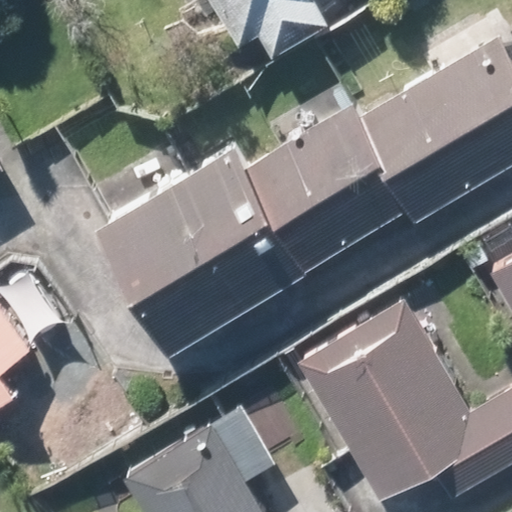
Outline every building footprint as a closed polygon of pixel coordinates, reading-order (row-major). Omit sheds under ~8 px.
[(238,0),(254,27),(271,17),(287,44),(344,12),(337,0),(238,0)] [(511,80),(484,32),(340,114),(333,102),(244,153),(231,130),(106,202),(179,329),(393,207),(403,223),(511,160),(511,80)] [(0,114),(0,161),(21,148),(0,114)] [(511,247),(498,255),(511,279),(511,247)] [(0,397),(34,372),(22,355),(47,337),(0,273),(0,397)] [(316,354),(366,435),(400,490),(453,458),(468,481),(511,453),(511,378),(483,396),(411,279),(309,342),(316,354)] [(289,511),(262,462),(291,446),(257,385),(228,402),(137,452),(170,511),(289,511)]
